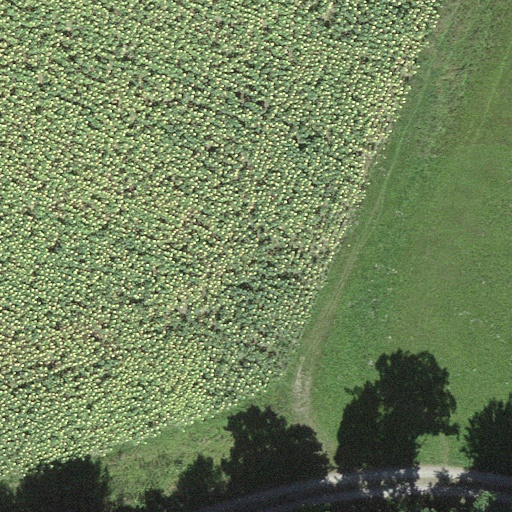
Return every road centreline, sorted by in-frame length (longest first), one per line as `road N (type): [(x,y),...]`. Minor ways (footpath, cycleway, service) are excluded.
road 1 (track): [(341,492),(305,380),(469,0)]
road 2 (track): [(243,511),(386,486),(511,505)]
